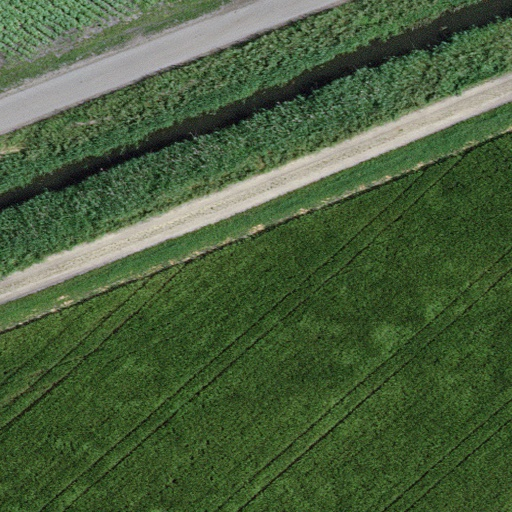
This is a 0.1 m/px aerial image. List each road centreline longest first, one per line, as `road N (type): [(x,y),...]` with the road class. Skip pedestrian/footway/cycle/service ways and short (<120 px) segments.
road 1 (track): [(0,283),(511,75)]
road 2 (unclassified): [(230,0),(0,95)]
